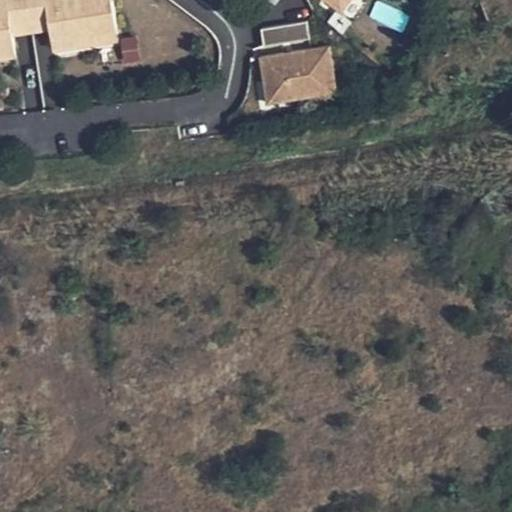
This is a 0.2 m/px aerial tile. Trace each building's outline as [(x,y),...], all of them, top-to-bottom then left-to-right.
[(51,22),(52,32),(55,49),(84,45),(82,37),(118,33),(112,0),(0,0),(0,57),(18,55),(15,37),(15,27),(51,22)] [(312,0),(330,12),(339,0),(312,0)] [(15,37),(52,32),(51,22),(15,27),(15,37)] [(337,73),(332,34),(296,38),(294,23),(265,27),(267,43),(258,44),(263,84),(337,73)] [(82,37),(84,45),(119,39),(118,33),(82,37)]
